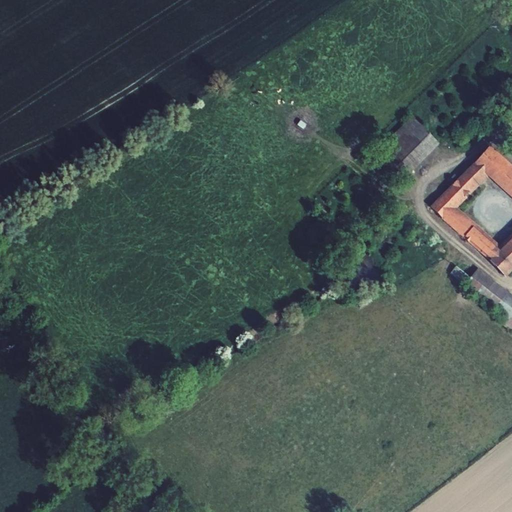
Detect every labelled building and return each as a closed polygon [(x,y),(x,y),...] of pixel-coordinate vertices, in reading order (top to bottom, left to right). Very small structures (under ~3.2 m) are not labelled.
[(437,143),(412,118),(376,154),(400,178),(437,143)] [(467,221),(453,209),(486,174),(511,197),(511,167),(489,147),(474,163),(475,164),(442,197),(431,209),(442,219),(457,232),(467,221)] [(457,232),(464,238),(473,227),(467,221),(457,232)] [(473,227),(464,238),(489,259),(504,276),(511,268),(511,236),(499,249),(473,227)] [(451,274),(465,284),(470,277),(456,267),(451,274)] [(511,297),(476,270),(470,277),(465,284),(507,317),(511,309),(511,297)] [(511,309),(507,317),(501,324),(511,332),(511,309)]
